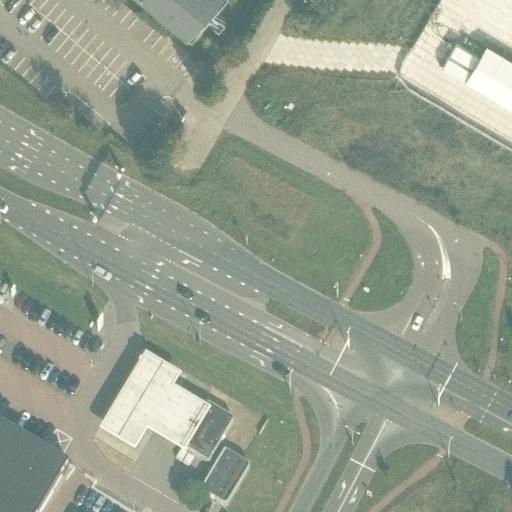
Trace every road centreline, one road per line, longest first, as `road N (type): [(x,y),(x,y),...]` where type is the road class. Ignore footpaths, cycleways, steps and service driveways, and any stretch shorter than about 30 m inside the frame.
road 1 (secondary): [(392,347),(0,134)]
road 2 (secondary): [(0,198),(365,394)]
road 3 (unclassified): [(420,222),(216,115),(285,0)]
road 4 (unclassified): [(422,365),(459,278),(446,240),(420,222)]
road 5 (tertiary): [(365,394),(295,511)]
road 6 (unclassified): [(420,222),(428,269),(392,347)]
road 7 (secondary): [(396,412),(511,472)]
